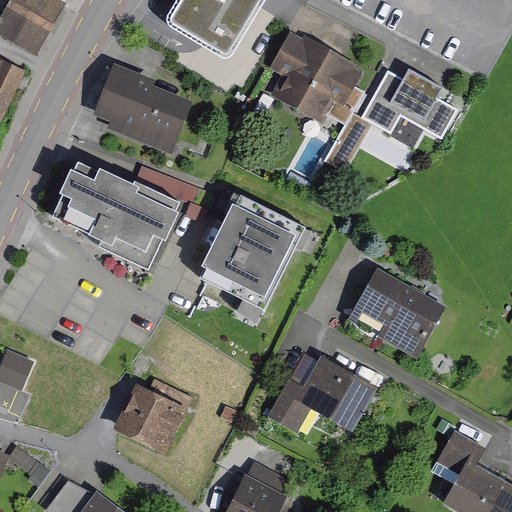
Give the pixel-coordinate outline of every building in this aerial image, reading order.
[(12,0),(0,21),(0,27),(42,51),(70,0),(12,0)] [(177,0),(164,23),(231,62),(268,0),(177,0)] [(362,66),(298,34),(277,76),(271,87),(333,119),(362,66)] [(0,121),(6,124),(31,70),(2,57),(0,60),(0,121)] [(193,96),(127,64),(102,113),(169,145),(193,96)] [(418,145),(426,130),(445,140),(461,108),(442,99),(447,88),(414,71),(409,81),(390,72),(366,120),(418,145)] [(64,211),(119,235),(114,246),(157,269),(185,203),(88,159),(64,211)] [(274,208),(244,195),(206,275),(271,306),(310,225),(301,221),(274,208)] [(452,306),(383,267),(354,319),(422,357),(452,306)] [(91,378),(21,341),(0,381),(0,384),(69,421),(91,378)] [(327,358),(312,388),(295,380),(276,417),(306,432),(319,408),(358,427),(380,385),(327,358)] [(186,408),(143,388),(124,428),(168,448),(186,408)] [(511,511),(511,483),(476,462),(452,503),(467,511),(511,511)] [(276,511),(287,489),(251,473),(234,511),(276,511)] [(95,497),(74,479),(54,504),(63,511),(130,511),(102,489),(95,497)]
